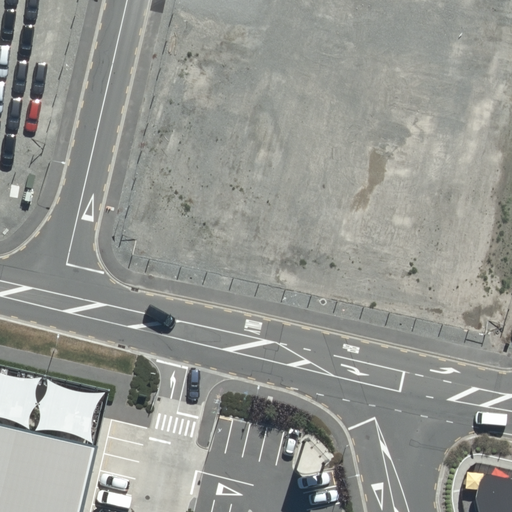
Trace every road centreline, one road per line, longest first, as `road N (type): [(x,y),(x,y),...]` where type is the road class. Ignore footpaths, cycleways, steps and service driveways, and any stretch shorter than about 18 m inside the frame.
road 1 (unclassified): [(398,379),(51,298)]
road 2 (unclassified): [(51,298),(124,0)]
road 3 (unclassified): [(398,379),(383,450),(399,511)]
